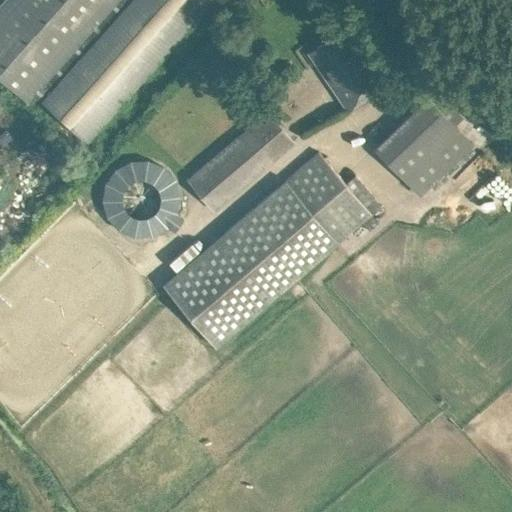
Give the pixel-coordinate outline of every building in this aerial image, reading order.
[(0,76),(28,102),(118,0),(2,0),(0,3),(0,76)] [(87,141),(195,20),(173,0),(129,0),(40,100),(87,141)] [(308,52),(319,69),(346,108),(381,85),(342,28),(308,52)] [(267,56),(245,34),(227,54),(249,77),(267,56)] [(376,146),(419,192),(471,144),(428,97),(376,146)] [(250,126),(245,130),(268,157),(271,160),(292,142),(284,132),(280,135),(270,122),(262,122),(253,129),(250,126)] [(236,137),(190,176),(213,203),(259,164),(236,137)] [(103,189),(104,203),(109,214),(117,224),(128,231),(140,234),(153,233),(164,229),(174,222),(182,212),(186,200),(187,186),(183,173),(175,163),(164,155),(151,151),(137,151),(124,156),(114,164),(106,176),(103,189)] [(354,174),(345,182),(318,151),(180,269),(232,331),(361,221),(370,213),(363,205),(373,197),(354,174)]
